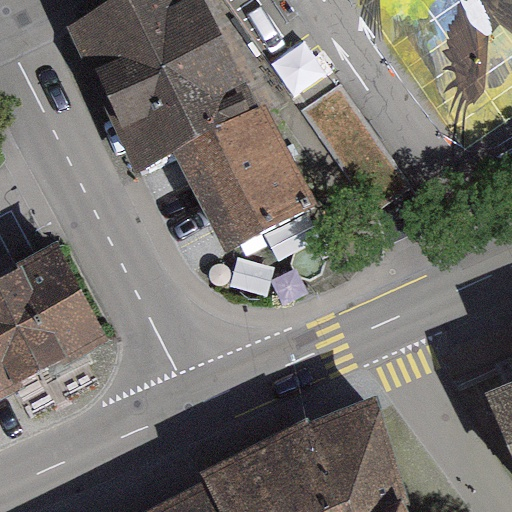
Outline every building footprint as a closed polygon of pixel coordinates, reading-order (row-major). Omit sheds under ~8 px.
[(257,122),(197,0),(130,0),(72,28),(144,177),(197,151),(257,122)] [(358,199),(399,177),(350,87),(309,109),(358,199)] [(197,151),(248,257),(318,224),(266,118),(257,122),(197,151)] [(0,422),(116,363),(61,261),(0,291),(0,422)] [(511,406),(489,416),(511,470),(511,406)] [(212,506),(199,511),(413,511),(382,415),(206,491),(212,506)]
